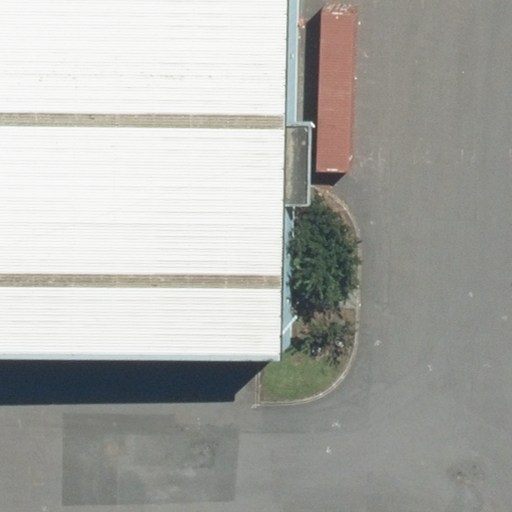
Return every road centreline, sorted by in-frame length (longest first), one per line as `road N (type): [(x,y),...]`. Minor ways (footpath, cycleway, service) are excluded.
road 1 (unknown): [(0,398),(430,400)]
road 2 (unknown): [(430,400),(419,263),(483,0)]
road 3 (unknown): [(511,505),(464,463),(430,400)]
